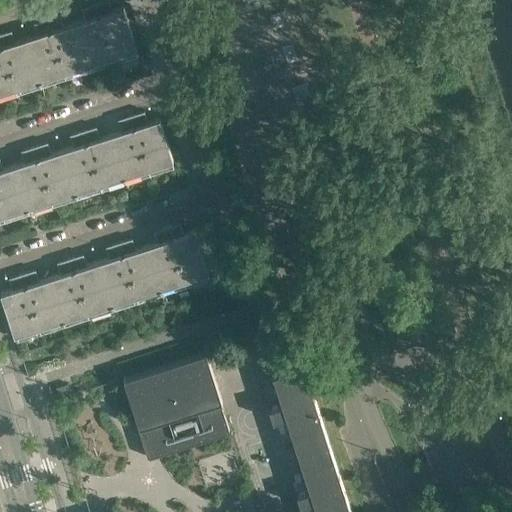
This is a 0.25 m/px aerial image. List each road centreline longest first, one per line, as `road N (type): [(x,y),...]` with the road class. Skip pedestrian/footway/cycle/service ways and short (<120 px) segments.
road 1 (residential): [(0,270),(205,193),(207,173),(177,83)]
road 2 (residential): [(0,143),(177,83)]
